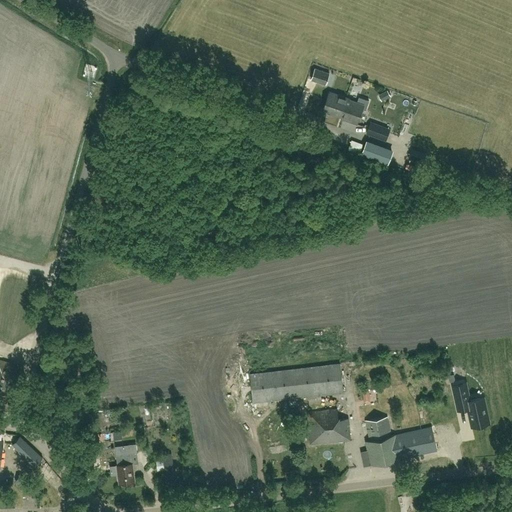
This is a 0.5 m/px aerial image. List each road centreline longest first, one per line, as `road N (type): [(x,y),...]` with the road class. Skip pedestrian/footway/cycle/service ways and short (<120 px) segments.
road 1 (unclassified): [(19,426),(117,54),(24,0)]
road 2 (unclassified): [(511,468),(145,511)]
road 3 (track): [(117,54),(306,120)]
